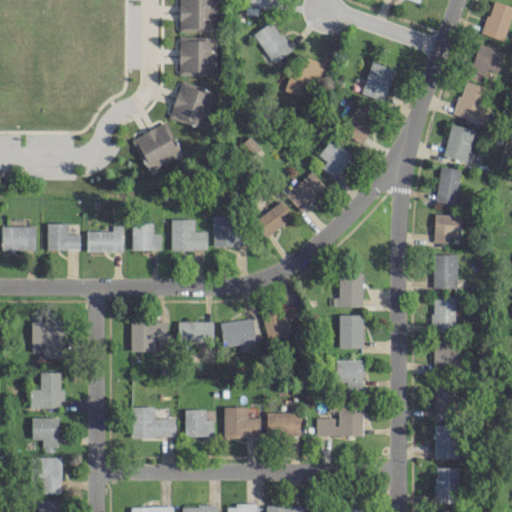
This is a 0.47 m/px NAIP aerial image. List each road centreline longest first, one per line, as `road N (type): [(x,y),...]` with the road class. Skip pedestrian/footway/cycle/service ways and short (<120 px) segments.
road 1 (residential): [(394,511),(396,161),(453,0)]
road 2 (residential): [(0,285),(222,285),(261,276),(299,261),(396,161)]
road 3 (residential): [(93,470),(394,471)]
road 4 (residential): [(0,159),(70,160),(90,150),(144,92),(149,0)]
road 5 (residential): [(93,511),(94,285)]
